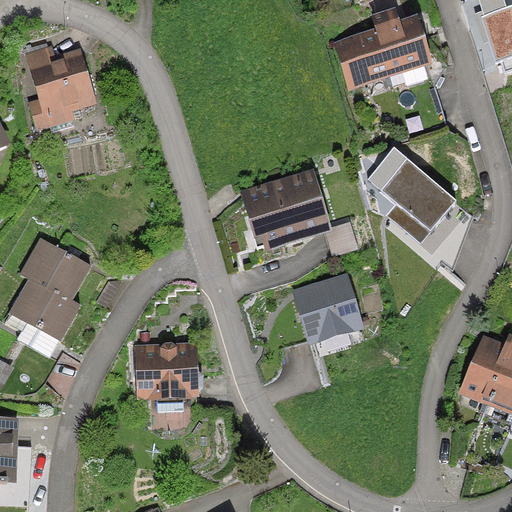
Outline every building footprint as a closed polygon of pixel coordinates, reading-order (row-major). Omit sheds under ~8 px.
[(504,0),(479,0),(484,15),(507,7),(504,0)] [(484,15),(481,16),(496,63),(501,61),(505,73),(511,70),(511,5),(507,7),(484,15)] [(376,29),(333,42),(349,91),(434,63),(419,15),(401,20),(397,7),(372,15),(376,29)] [(24,50),(25,53),(48,47),(47,43),(24,50)] [(48,47),(25,53),(39,99),(29,102),(38,131),(75,120),(73,111),(98,103),(82,49),(54,57),(51,46),(48,47)] [(0,149),(11,144),(0,122),(0,149)] [(457,200),(395,147),(369,180),(396,205),(386,216),(420,244),(457,200)] [(314,169),(240,191),(258,249),(265,247),(266,250),(325,233),(333,230),(332,227),(314,169)] [(333,230),(325,233),(333,257),(360,248),(351,221),(332,227),(333,230)] [(29,276),(73,300),(92,265),(40,237),(20,274),(28,278),(29,276)] [(348,272),(292,289),(309,345),(325,340),(348,333),(365,328),(348,272)] [(29,276),(28,278),(9,314),(12,315),(27,324),(59,340),(61,341),(81,304),(73,300),(29,276)] [(27,324),(12,315),(7,323),(23,331),(27,324)] [(50,358),(59,340),(27,324),(23,331),(18,341),(50,358)] [(352,343),(348,333),(325,340),(328,351),(352,343)] [(483,334),(459,393),(511,414),(511,333),(509,333),(505,343),(483,334)] [(196,342),(135,345),(137,399),(158,398),(184,397),(200,396),(199,392),(198,371),(196,342)] [(0,392),(14,368),(0,359),(0,392)] [(184,411),(184,397),(158,398),(159,411),(184,411)] [(0,416),(0,481),(16,482),(19,417),(0,416)]
